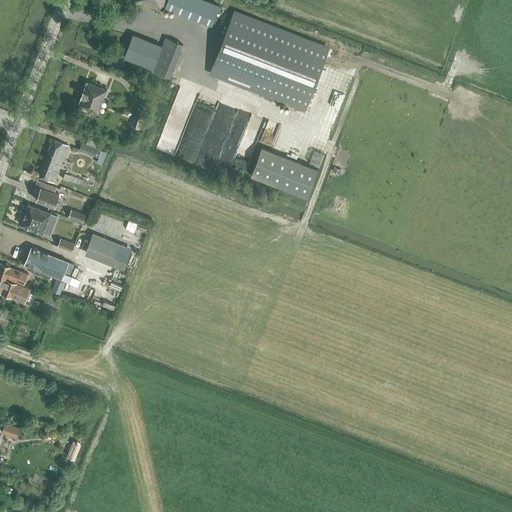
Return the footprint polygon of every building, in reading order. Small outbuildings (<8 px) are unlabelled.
[(135,0),(135,1),(163,12),(165,7),(167,0),(135,0)] [(203,0),(167,0),(165,7),(207,24),(212,24),(214,22),(220,6),(203,0)] [(327,45),(233,9),(210,71),(303,107),(327,45)] [(154,69),(153,70),(170,77),(183,45),(166,38),(163,46),(135,35),(133,35),(124,57),(154,69)] [(78,105),(98,113),(107,90),(87,82),(78,105)] [(187,109),(191,94),(177,91),(173,110),(181,112),(182,107),(187,109)] [(146,111),(138,108),(131,126),(140,129),(146,111)] [(245,166),(257,131),(244,126),(248,116),(235,111),(220,157),(245,166)] [(246,126),(258,130),(263,117),(251,113),(246,126)] [(54,140),(44,165),(59,171),(69,146),(54,140)] [(98,149),(83,143),(80,150),(95,156),(98,149)] [(96,162),(101,163),(105,150),(100,149),(96,162)] [(318,170),(262,149),(251,177),(307,198),(318,170)] [(319,167),(324,154),(314,151),(309,163),(319,167)] [(44,165),(39,177),(54,183),(59,171),(44,165)] [(56,188),(38,181),(34,189),(39,191),(36,200),(53,206),(58,194),(54,193),(56,188)] [(51,213),(29,205),(21,225),(43,233),(51,213)] [(84,215),(71,210),(68,217),(82,222),(84,215)] [(93,233),(85,255),(124,270),(132,249),(93,233)] [(61,238),(58,246),(72,251),(75,244),(61,238)] [(32,247),(25,265),(78,286),(80,280),(64,274),(68,262),(32,247)] [(0,264),(0,265),(0,275),(7,278),(7,279),(24,286),(28,274),(11,268),(0,264)] [(0,275),(0,293),(31,305),(36,291),(6,280),(7,279),(7,278),(0,275)] [(56,279),(51,291),(60,294),(65,282),(56,279)] [(57,312),(62,300),(47,294),(42,306),(57,312)] [(2,311),(0,318),(10,321),(12,314),(2,311)] [(21,428),(5,422),(1,433),(17,438),(21,428)]
